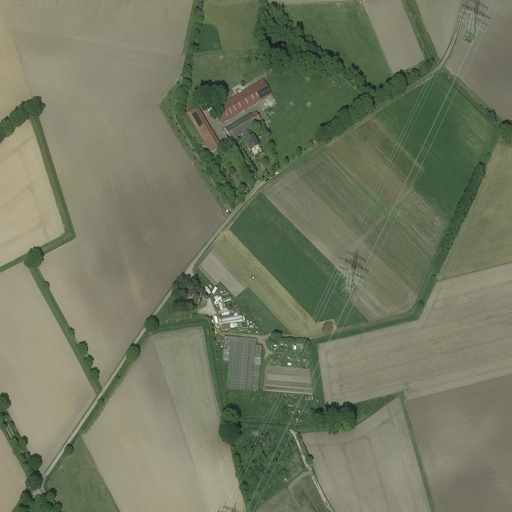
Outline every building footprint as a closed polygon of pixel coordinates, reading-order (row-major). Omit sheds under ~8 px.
[(236,97),(213,110),(221,124),(271,95),(263,81),(236,97)] [(220,148),(198,111),(190,117),(211,153),(220,148)] [(250,116),(225,130),(231,141),(243,134),(248,131),(256,126),(250,116)] [(253,137),(252,138),(248,131),(243,134),(247,140),(245,142),(248,148),(250,152),(259,147),(253,137)] [(189,298),(183,292),(180,294),(187,301),(189,298)] [(218,304),(220,311),(226,309),(224,302),(231,300),(230,297),(221,299),(220,295),(213,297),(215,305),(218,304)] [(221,331),(241,328),(240,323),(242,323),(240,313),(229,315),(229,313),(222,314),(222,317),(219,317),(221,331)] [(259,391),(262,339),(222,336),(221,361),(228,362),(226,389),(259,391)]
